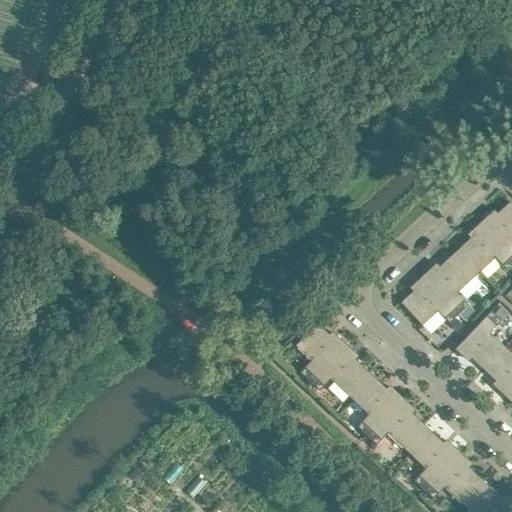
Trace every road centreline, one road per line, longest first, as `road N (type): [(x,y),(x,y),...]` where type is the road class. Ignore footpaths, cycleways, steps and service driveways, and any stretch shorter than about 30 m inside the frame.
road 1 (residential): [(511,452),(428,374),(358,289),(487,168),(511,165)]
road 2 (unclassified): [(0,237),(114,0)]
